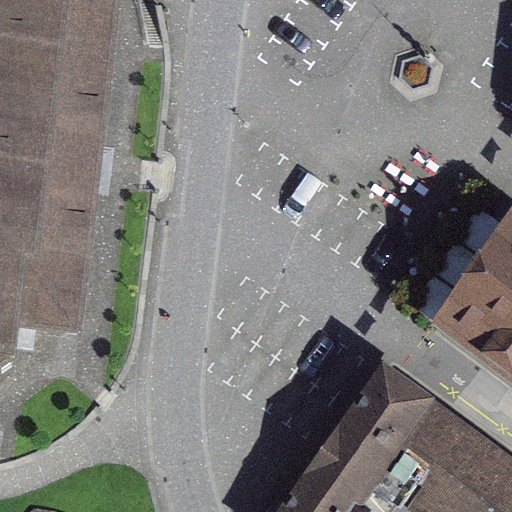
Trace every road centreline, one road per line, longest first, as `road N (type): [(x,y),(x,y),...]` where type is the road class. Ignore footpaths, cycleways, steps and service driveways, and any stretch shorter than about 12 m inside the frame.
road 1 (residential): [(511,418),(199,187)]
road 2 (residential): [(196,511),(181,457),(178,391),(199,187)]
road 3 (residential): [(214,66),(467,155),(511,187)]
road 4 (residential): [(199,187),(214,66)]
